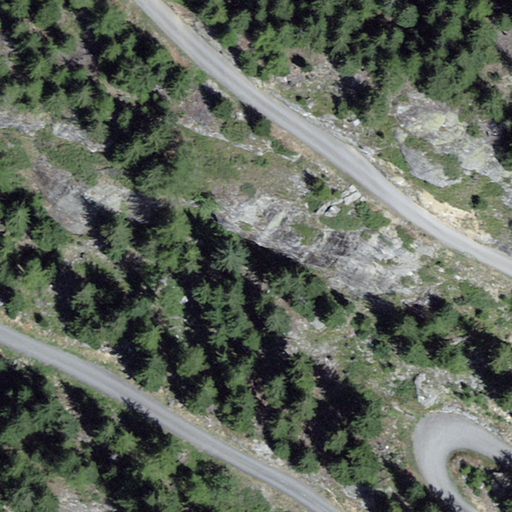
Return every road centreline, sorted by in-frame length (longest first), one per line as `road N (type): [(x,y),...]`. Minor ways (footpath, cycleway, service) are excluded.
road 1 (unclassified): [(511,269),(338,158),(208,59),(149,0)]
road 2 (unclassified): [(0,328),(122,378),(326,511)]
road 3 (unclassified): [(468,511),(438,471),(438,436),(471,439),(511,460)]
